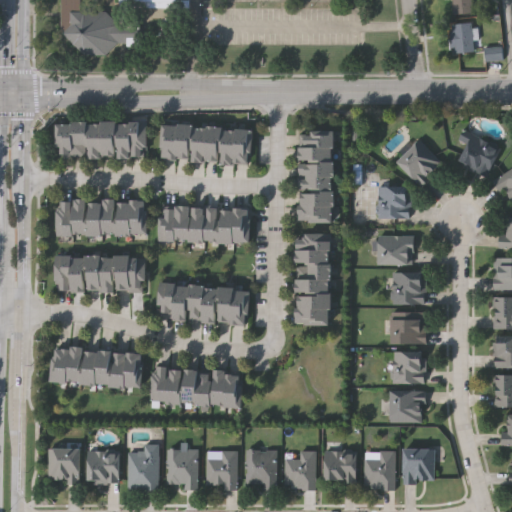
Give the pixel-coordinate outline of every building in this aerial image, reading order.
[(188,0),(188,7),(127,6),(127,20),(139,20),(139,44),(126,44),(125,41),(117,41),(105,53),(83,53),(60,31),(62,28),(59,26),(59,0),(188,0)] [(448,0),(471,0),(472,12),(449,13),(448,0)] [(451,52),(449,23),(472,22),(473,51),(451,52)] [(501,59),(485,59),(484,47),(501,46),(501,59)] [(167,66),(162,62),(156,68),(161,73),(167,66)] [(58,157),(58,146),(55,146),(55,122),(70,122),(70,120),(87,120),(87,122),(100,122),(100,120),(116,120),(116,122),(129,122),(129,120),(147,120),(147,149),(143,149),(143,155),(131,155),(131,158),(117,158),(117,150),(114,150),(114,155),(102,155),(102,158),(87,157),(87,150),(85,150),(85,155),(72,155),(72,157),(58,157)] [(162,158),(163,146),(160,146),(162,123),(178,124),(179,121),(194,123),(194,125),(207,126),(208,124),(224,125),(224,128),(237,129),(237,126),(254,128),(252,151),(250,151),(249,161),(248,161),(248,163),(235,162),(235,164),(221,162),(222,154),(219,154),(218,160),(205,159),(205,161),(192,160),(193,152),(189,152),(189,158),(177,157),(177,159),(162,158)] [(334,129),(334,146),(338,146),(338,160),(335,160),(335,168),(336,168),(336,175),(335,175),(335,176),(333,176),(333,189),(335,189),(335,205),(337,205),(337,217),(333,217),(333,222),(306,222),(306,219),(297,219),(297,203),(299,204),(299,192),(312,192),(312,188),(297,188),(297,174),(299,174),(299,162),(312,162),(312,161),(309,161),(309,159),(296,159),(296,145),(299,145),(299,132),(312,132),(312,129),(334,129)] [(484,176),(457,162),(471,134),(498,147),(484,176)] [(421,185),(396,160),(416,139),(442,164),(421,185)] [(511,203),(509,205),(493,179),(511,166),(511,203)] [(409,217),(376,217),(376,185),(409,185),(409,217)] [(55,235),(55,209),(58,209),(58,207),(60,207),(60,200),(70,200),(70,205),(72,205),(72,198),(84,198),(84,209),(87,209),(87,201),(100,201),(100,204),(102,204),(102,198),(113,198),(113,209),(116,209),(116,201),(129,201),(129,199),(137,199),(144,199),(144,209),(146,209),(146,233),(130,233),(130,235),(114,235),(114,233),(101,233),(101,235),(85,235),(85,233),(71,233),(71,235),(55,235)] [(159,241),(160,216),(162,216),(163,206),(175,207),(175,205),(192,205),(192,208),(205,208),(205,206),(220,207),(220,209),(233,210),(233,207),(248,208),(248,210),(249,210),(249,220),(251,220),(250,243),(235,243),(235,245),(218,244),(218,242),(205,242),(205,244),(188,243),(188,241),(176,240),(176,242),(159,241)] [(511,218),(511,248),(501,248),(501,218),(511,218)] [(328,326),(306,326),(306,323),(295,323),(295,308),(298,308),(298,292),(295,292),(295,279),(297,279),(297,263),(295,263),(295,249),(296,249),(296,239),(303,239),(303,236),(306,236),(306,233),(329,233),(329,241),(331,241),(331,250),(329,250),(329,264),(332,264),(332,280),(329,280),(329,293),(331,293),(331,310),(328,310),(328,326)] [(411,235),(411,263),(375,263),(375,235),(411,235)] [(56,282),(56,254),(74,254),(74,256),(87,256),(87,254),(103,254),(103,256),(116,256),(116,254),(132,254),(132,256),(147,256),(147,280),(145,280),(145,290),(131,291),(131,288),(118,288),(118,281),(115,281),(115,291),(101,291),(101,289),(90,289),(90,280),(86,280),(86,291),(72,291),(72,289),(59,289),(59,282),(56,282)] [(511,289),(493,289),(493,257),(511,257),(511,289)] [(424,303),(391,303),(391,271),(424,271),(424,303)] [(250,291),(249,313),(246,313),(245,324),(230,323),(230,320),(215,319),(214,322),(201,321),(201,319),(186,318),(186,320),(172,320),(172,319),(162,318),(162,311),(159,311),(159,308),(156,308),(158,284),(166,285),(166,283),(174,284),(174,285),(189,286),(189,284),(205,285),(204,287),(217,288),(218,286),(234,287),(234,290),(250,291)] [(511,296),(511,328),(492,328),(492,296),(511,296)] [(390,343),(390,311),(425,311),(425,343),(390,343)] [(511,335),(511,367),(492,367),(492,335),(511,335)] [(50,380),(52,347),(70,348),(71,345),(83,346),(83,350),(99,351),(99,349),(112,350),(112,352),(127,353),(127,351),(135,352),(135,353),(141,353),(141,364),(143,364),(142,387),(126,386),(125,387),(109,387),(110,383),(96,382),(96,384),(80,384),(80,381),(67,380),(67,382),(64,382),(64,383),(58,383),(58,381),(50,380)] [(424,383),(390,383),(390,353),(424,353),(424,383)] [(150,401),(152,372),(155,372),(155,366),(167,367),(167,380),(168,380),(168,377),(170,377),(170,370),(182,371),(181,383),(183,383),(183,380),(184,380),(185,368),(199,369),(198,371),(210,372),(210,381),(213,382),(214,369),(227,370),(227,372),(240,373),(240,380),(243,380),(242,386),(243,386),(242,409),(217,408),(218,405),(211,405),(211,408),(209,408),(204,408),(195,407),(195,405),(182,404),(182,406),(166,405),(166,403),(158,402),(158,401),(150,401)] [(511,373),(511,406),(492,406),(492,373),(511,373)] [(389,390),(422,390),(422,422),(389,422),(389,390)] [(511,444),(502,444),(502,414),(511,414),(511,444)] [(126,488),(126,450),(140,450),(140,444),(157,444),(157,488),(126,488)] [(48,447),(79,447),(79,482),(48,482),(48,447)] [(433,448),(433,482),(402,482),(402,448),(433,448)] [(183,483),(166,483),(166,449),(196,449),(196,489),(183,489),(183,483)] [(87,450),(118,450),(118,482),(87,482),(87,450)] [(236,450),(236,489),(222,489),(222,484),(205,484),(205,450),(236,450)] [(262,489),(262,484),(246,484),(246,450),(276,450),(276,489),(262,489)] [(315,488),(284,488),(284,458),(298,458),(298,450),(315,450),(315,488)] [(363,450),(394,450),(394,488),(363,488),(363,450)] [(354,482),(323,482),(323,451),(354,451),(354,482)]
